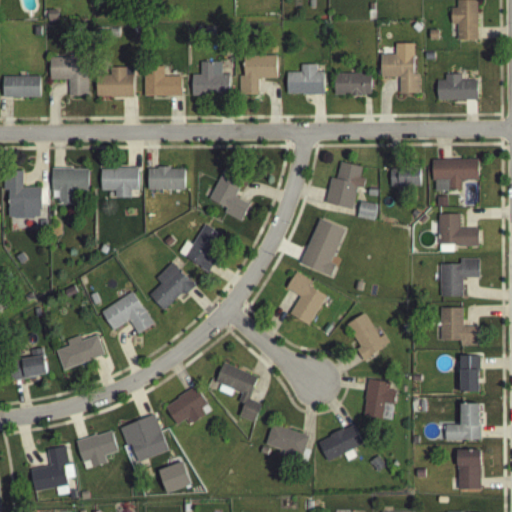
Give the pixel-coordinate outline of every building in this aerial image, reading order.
[(455,29),(450,29),(450,13),(455,13),(455,5),(476,5),(476,38),(476,45),(457,45),(455,45),(455,29)] [(46,24),(46,14),(56,14),(57,23),(46,24)] [(416,37),(410,31),(415,27),(420,33),(416,37)] [(428,44),(427,35),(437,35),(437,44),(428,44)] [(398,81),(379,81),(379,80),(379,59),(394,59),(394,48),(412,48),(412,60),(412,78),(416,78),(416,79),(417,98),(398,98),(398,87),(398,81)] [(67,84),(49,84),(48,61),(87,60),(87,81),(87,100),(67,101),(67,91),(67,84)] [(257,83),(257,90),(257,100),(238,100),(238,81),(238,80),(243,80),(242,60),(276,60),(276,62),(276,83),(257,83)] [(212,79),(228,79),(228,81),(228,100),(224,100),(191,100),(191,79),(199,79),(199,67),(211,67),(212,79)] [(315,77),(323,77),(323,100),(318,100),(300,100),(300,98),(285,98),(285,78),(285,77),(299,77),(299,69),(315,69),(315,77)] [(162,81),(181,81),(181,101),(173,101),(159,101),(159,100),(143,100),(142,82),(142,71),(161,71),(162,81)] [(108,80),(108,72),(124,72),(124,80),(132,80),(132,81),(132,102),(127,102),(110,102),(110,101),(95,100),(95,81),(95,80),(108,80)] [(368,78),(370,78),(370,79),(370,98),(368,98),(368,99),(365,99),(360,99),(360,101),(349,101),(349,99),(333,99),(333,81),(333,78),(367,78),(368,78)] [(459,84),(475,84),(476,84),(476,105),(469,105),(435,105),(435,87),(435,84),(443,84),(443,79),(459,79),(459,84)] [(2,101),(2,83),(2,81),(39,81),(39,101),(6,101),(2,101)] [(459,185),(459,195),(447,195),(447,185),(430,185),(430,164),(443,164),(476,164),(476,185),(459,185)] [(363,183),(361,192),(356,191),(351,214),(329,209),(323,207),(324,202),(328,182),(334,184),(338,166),(360,171),(360,172),(358,182),(363,183)] [(156,173),(156,171),(169,171),(169,173),(183,173),(183,193),(183,195),(146,194),(146,192),(146,173),(150,173),(156,173)] [(233,201),(240,205),(248,209),(239,226),(223,217),(222,217),(225,212),(207,203),(224,171),(243,182),(233,201)] [(397,191),(389,191),(388,173),(394,173),(397,173),(397,172),(419,171),(419,194),(397,194),(397,191)] [(115,173),(115,172),(132,172),(137,172),(137,193),(137,195),(129,195),(130,202),(114,203),(113,195),(100,195),(100,193),(100,174),(115,173)] [(73,196),(73,210),(58,210),(58,195),(50,196),(50,173),(58,173),(71,173),(71,174),(88,174),(87,195),(73,196)] [(2,175),(21,175),(21,183),(21,191),(41,192),(41,210),(40,213),(39,213),(39,222),(7,221),(7,195),(2,195),(2,193),(2,175)] [(366,200),(367,193),(376,194),(375,201),(366,200)] [(435,211),(435,201),(446,201),(446,211),(435,211)] [(359,206),(375,208),(373,224),(356,221),(357,217),(359,206)] [(413,222),(409,218),(414,214),(417,218),(413,222)] [(420,228),(417,225),(422,219),(426,223),(420,228)] [(457,233),(467,233),(477,233),(477,251),(456,251),(456,249),(437,249),(437,219),(438,219),(457,219),(457,233)] [(329,267),(334,269),(328,282),(323,279),(322,280),(297,269),(302,259),(318,223),(343,234),(329,267)] [(38,235),(38,225),(43,225),(47,225),(46,235),(38,235)] [(208,263),(213,266),(210,271),(206,277),(182,262),(189,251),(203,229),(222,241),(208,263)] [(162,246),(168,240),(173,245),(167,251),(162,246)] [(98,255),(101,249),(106,252),(104,258),(98,255)] [(20,268),(14,261),(20,257),(25,265),(20,268)] [(461,282),(461,301),(440,301),(438,301),(438,269),(440,269),(458,268),(458,263),(477,263),(477,282),(471,282),(461,282)] [(181,297),(162,316),(149,301),(147,300),(158,290),(153,284),(171,267),(178,274),(194,291),(190,295),(184,300),(181,297)] [(298,301),(291,297),(284,293),(294,276),(311,286),(308,291),(325,302),(308,330),(307,330),(287,318),(298,301)] [(360,296),(352,294),(354,286),(362,287),(360,296)] [(62,295),(72,290),(75,298),(65,302),(62,295)] [(0,294),(10,310),(0,316),(0,294)] [(141,313),(141,312),(152,329),(137,339),(132,332),(127,325),(112,335),(100,318),(99,317),(129,296),(130,298),(141,313)] [(92,309),(88,300),(94,297),(98,307),(92,309)] [(439,345),(439,326),(440,326),(440,313),(459,313),(461,313),(461,332),(470,331),(478,331),(478,351),(460,351),(458,351),(458,345),(439,345)] [(378,342),(382,340),(387,347),(382,350),(383,352),(362,365),(359,359),(355,354),(358,351),(345,329),(362,318),(378,342)] [(0,331),(3,329),(6,327),(8,331),(3,334),(3,335),(0,331)] [(326,338),(321,334),(326,328),(331,332),(326,338)] [(62,376),(55,358),(54,356),(95,340),(96,342),(103,360),(96,363),(62,376)] [(28,355),(40,353),(42,361),(45,380),(17,385),(9,386),(6,366),(29,362),(28,355)] [(477,361),(478,361),(478,367),(478,376),(477,376),(477,396),(460,396),(459,396),(458,361),(460,361),(477,361)] [(238,421),(243,409),(237,407),(241,398),(214,386),(215,385),(222,368),(256,382),(247,403),(254,406),(261,409),(253,428),(252,427),(238,421)] [(392,409),(383,408),(380,423),(362,419),(365,405),(363,404),(365,389),(366,384),(388,387),(387,394),(394,395),(392,409)] [(176,402),(188,394),(193,391),(194,392),(195,392),(206,409),(200,413),(204,419),(191,428),(187,421),(175,429),(164,412),(177,403),(176,402)] [(458,429),(458,409),(460,409),(477,409),(477,429),(478,429),(478,435),(478,445),(461,445),(444,445),(443,429),(458,429)] [(167,455),(137,467),(129,449),(126,450),(119,433),(144,423),(152,419),(159,437),(167,455)] [(264,449),(270,429),(303,439),(307,441),(300,461),(264,449)] [(329,442),(329,440),(341,434),(341,435),(348,432),(352,430),(353,432),(362,448),(326,467),(317,448),(321,446),(329,442)] [(88,465),(81,467),(81,466),(74,446),(80,444),(94,439),(95,441),(110,436),(116,454),(117,456),(103,461),(105,468),(90,472),(88,465)] [(48,471),(47,464),(45,455),(63,452),(67,469),(71,469),(73,482),(65,483),(66,490),(33,496),(33,497),(28,475),(48,471)] [(478,471),(478,486),(479,494),(456,494),(456,471),(455,471),(455,455),(458,455),(478,454),(479,471),(478,471)] [(376,477),(368,466),(377,460),(385,471),(376,477)] [(394,465),(397,469),(392,474),(388,470),(394,465)] [(166,498),(157,476),(181,467),(190,489),(166,498)] [(414,474),(423,474),(424,481),(415,482),(414,474)] [(80,504),(79,497),(87,495),(88,503),(80,504)]
